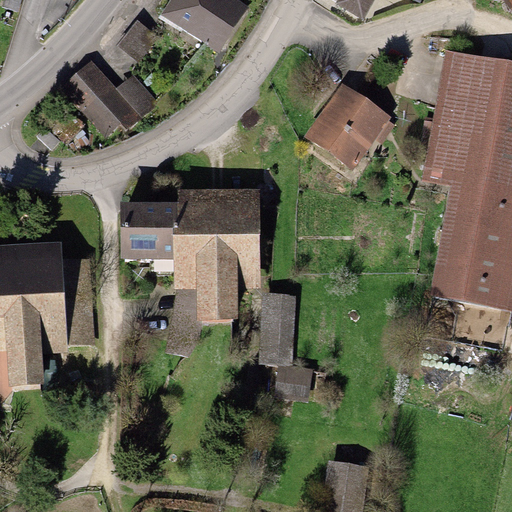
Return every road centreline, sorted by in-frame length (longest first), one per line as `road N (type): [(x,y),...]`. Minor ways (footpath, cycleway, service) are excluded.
road 1 (residential): [(292,0),(230,96),(155,155),(65,182),(28,181),(0,166)]
road 2 (tertiary): [(0,106),(55,61),(105,0)]
